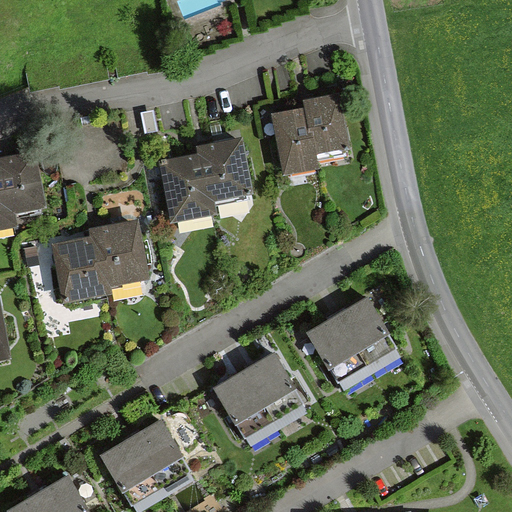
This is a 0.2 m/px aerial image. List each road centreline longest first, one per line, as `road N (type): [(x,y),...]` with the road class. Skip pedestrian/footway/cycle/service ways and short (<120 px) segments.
road 1 (residential): [(374,17),(325,28),(200,82),(0,122)]
road 2 (residential): [(413,221),(152,366)]
road 3 (residential): [(488,388),(284,511)]
road 4 (residential): [(374,17),(413,221)]
road 5 (residential): [(413,221),(442,308),(488,388)]
